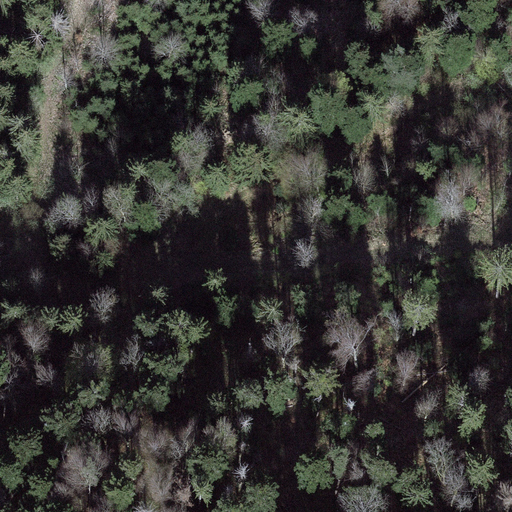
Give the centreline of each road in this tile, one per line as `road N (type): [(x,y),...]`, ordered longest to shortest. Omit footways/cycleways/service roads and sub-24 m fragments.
road 1 (track): [(511,241),(413,242),(248,264),(150,252),(116,233),(82,205),(49,155),(51,81),(63,38),(86,0)]
road 2 (track): [(150,252),(416,104),(511,82)]
